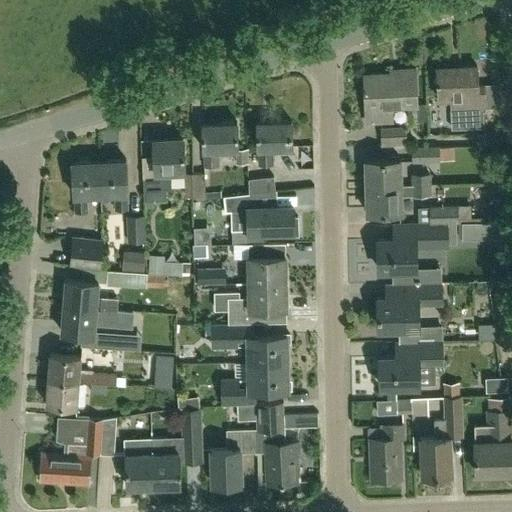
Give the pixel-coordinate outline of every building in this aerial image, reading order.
[(450,98),(451,110),(451,128),(495,126),(494,108),(484,109),(483,84),(477,85),(476,66),(463,67),(463,71),(436,72),(438,99),(450,98)] [(390,105),(415,104),(414,69),(389,70),(390,73),(363,74),(365,123),(391,122),(390,105)] [(272,148),(291,148),(290,121),(256,121),(257,165),(272,164),(272,148)] [(202,123),(203,150),(204,150),(204,166),(218,166),(218,150),(237,150),(236,122),(202,123)] [(380,145),(406,144),(405,126),(379,127),(380,145)] [(170,176),(184,175),(182,139),(152,140),(154,176),(142,177),(143,200),(165,199),(165,189),(171,189),(170,176)] [(411,162),(438,162),(438,142),(411,143),(411,162)] [(365,187),(428,185),(428,174),(412,174),(412,185),(400,185),(399,158),(365,159),(365,187)] [(98,161),(100,194),(114,193),(114,209),(127,209),(126,193),(127,193),(125,159),(98,161)] [(71,162),(73,195),(74,211),(86,211),(86,195),(100,194),(98,161),(71,162)] [(280,175),(298,174),(297,163),(279,164),(280,175)] [(191,173),(192,196),(192,199),(205,199),(204,173),(191,173)] [(249,195),(274,191),(272,177),(247,181),(249,192),(249,195)] [(366,213),(401,212),(400,196),(429,195),(428,185),(365,187),(366,213)] [(231,230),(247,229),(247,236),(262,235),(262,232),(293,231),(293,228),(296,226),(296,218),(293,215),(292,205),(276,205),(275,191),(274,191),(249,195),(249,192),(222,195),(224,210),(230,210),(231,230)] [(475,221),(475,204),(462,204),(461,221),(475,221)] [(443,223),(443,222),(460,222),(460,206),(429,206),(429,223),(443,223)] [(143,215),(126,216),(128,242),(144,241),(143,215)] [(463,222),(463,237),(499,237),(499,222),(463,222)] [(415,246),(443,245),(443,223),(429,223),(429,224),(415,224),(391,225),(392,239),(377,239),(378,270),(390,270),(390,283),(401,283),(416,283),(415,246)] [(74,237),(71,265),(99,268),(102,240),(74,237)] [(248,283),(285,283),(284,256),(284,243),(248,244),(248,257),(247,257),(248,283)] [(168,261),(168,254),(153,253),(153,271),(193,272),(193,261),(168,261)] [(146,286),(147,271),(107,269),(106,284),(146,286)] [(65,279),(63,306),(116,310),(117,299),(97,297),(98,281),(65,279)] [(385,283),(385,298),(378,298),(378,317),(380,317),(380,328),(417,328),(417,302),(439,301),(439,282),(416,283),(401,283),(390,283),(385,283)] [(228,323),(247,323),(247,322),(254,322),(286,321),(285,308),(286,308),(285,283),(248,283),(248,297),(238,298),(238,290),(212,291),(212,309),(228,308),(228,323)] [(63,306),(63,311),(58,312),(58,322),(61,324),(61,331),(94,334),(95,323),(115,324),(116,310),(63,306)] [(247,363),(287,362),(287,343),(290,343),(290,333),(283,333),(283,334),(254,335),(254,322),(247,322),(247,323),(228,323),(211,324),(211,346),(247,345),(247,363)] [(133,349),(134,336),(102,333),(100,346),(133,349)] [(395,341),(395,356),(379,356),(380,387),(418,386),(417,365),(442,364),(442,340),(395,341)] [(124,383),(125,377),(117,376),(117,372),(79,369),(80,355),(48,353),(46,377),(78,380),(124,383)] [(288,388),(287,362),(247,363),(248,378),(221,379),(222,403),(254,402),(254,389),(288,388)] [(172,377),(155,375),(154,385),(171,387),(172,377)] [(484,391),(507,391),(506,376),(484,377),(484,391)] [(78,380),(46,377),(45,404),(77,406),(78,380)] [(105,387),(89,385),(89,395),(104,396),(105,387)] [(411,415),(425,414),(424,397),(376,399),(377,407),(396,407),(396,413),(411,413),(411,415)] [(420,439),(420,452),(421,477),(450,475),(448,437),(462,437),(460,397),(442,397),(443,419),(432,419),(433,438),(420,439)] [(511,424),(508,425),(507,410),(505,410),(505,397),(488,398),(488,410),(488,427),(476,427),(476,441),(474,441),(475,474),(511,472),(511,439),(511,424)] [(256,403),(258,452),(266,451),(267,482),(295,481),(295,455),(298,455),(298,441),(284,441),(283,402),(256,403)] [(258,452),(256,403),(255,403),(255,419),(256,429),(226,430),(227,448),(211,448),(212,484),(241,483),(240,452),(258,452)] [(255,419),(255,403),(237,403),(237,419),(255,419)] [(183,436),(155,437),(156,485),(179,485),(178,451),(183,451),(184,462),(200,462),(198,408),(182,408),(183,436)] [(101,418),(99,452),(99,454),(113,454),(115,416),(101,418)] [(87,483),(89,455),(89,452),(99,452),(101,418),(88,417),(88,418),(86,444),(67,443),(67,453),(63,453),(41,452),(40,480),(87,483)] [(398,438),(403,437),(402,423),(381,424),(382,438),(370,438),(372,478),(400,477),(398,438)] [(156,485),(155,437),(151,437),(151,438),(139,438),(139,452),(125,453),(126,486),(156,485)]
